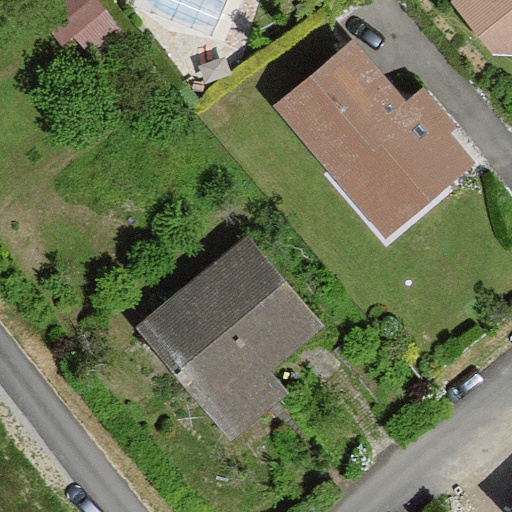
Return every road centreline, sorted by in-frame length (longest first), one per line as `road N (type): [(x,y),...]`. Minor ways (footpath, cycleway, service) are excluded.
road 1 (residential): [(121,511),(0,355)]
road 2 (residential): [(371,511),(511,397)]
